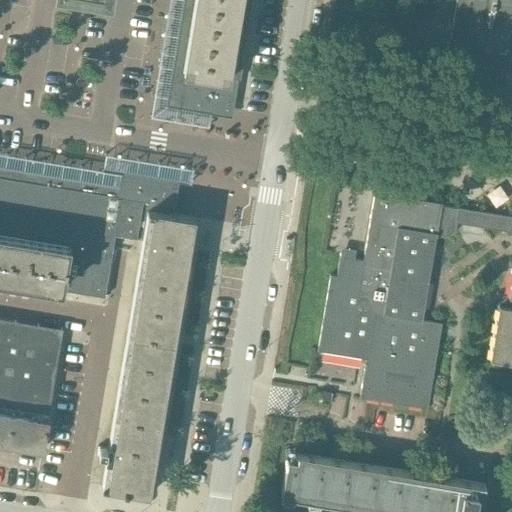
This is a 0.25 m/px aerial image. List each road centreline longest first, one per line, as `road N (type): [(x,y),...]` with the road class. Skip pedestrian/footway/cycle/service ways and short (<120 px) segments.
road 1 (residential): [(213,511),(299,0)]
road 2 (residential): [(84,511),(111,319),(0,301)]
